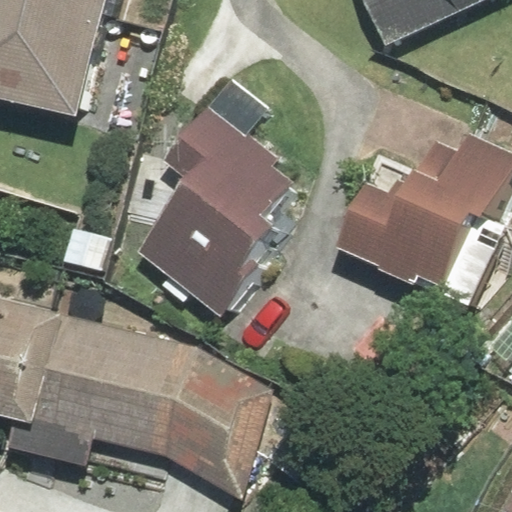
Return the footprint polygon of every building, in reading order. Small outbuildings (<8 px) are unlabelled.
[(0,0),(0,107),(86,127),(114,0),(0,0)] [(511,0),(366,0),(390,53),(508,0),(511,0)] [(145,266),(228,320),(317,185),(212,116),(173,175),(196,189),(145,266)] [(344,259),(466,307),(511,191),(511,155),(446,129),(415,207),(372,190),(344,259)] [(123,235),(73,225),(64,269),(114,279),(123,235)] [(303,415),(197,344),(0,301),(0,418),(173,456),(243,503),(303,415)]
